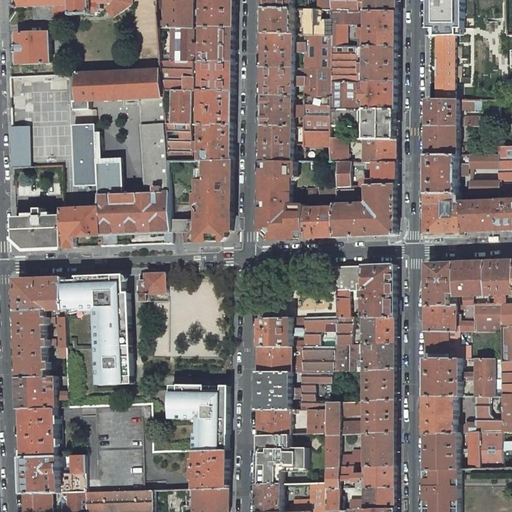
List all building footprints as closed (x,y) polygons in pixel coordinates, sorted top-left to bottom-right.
[(15,0),(16,5),(15,5),(15,7),(16,8),(16,9),(20,9),(20,7),(26,7),(26,8),(29,8),(29,7),(34,7),(35,7),(35,8),(38,8),(38,7),(44,7),(44,8),(47,8),(47,7),(54,6),(54,7),(57,7),(57,6),(63,6),(63,7),(66,7),(66,6),(73,5),(74,15),(74,17),(76,17),(76,15),(77,15),(77,16),(79,16),(79,15),(83,15),(83,16),(85,16),(85,15),(89,15),(89,16),(91,15),(91,16),(94,16),(94,15),(95,15),(95,13),(98,13),(99,14),(101,13),(100,12),(101,11),(102,11),(103,9),(103,4),(106,4),(110,4),(111,5),(112,5),(114,8),(114,9),(115,10),(116,10),(119,10),(120,11),(124,7),(123,6),(125,2),(124,1),(123,1),(121,0),(15,0)] [(110,4),(106,4),(106,8),(114,18),(134,4),(133,0),(121,0),(123,1),(124,1),(125,2),(123,6),(124,7),(120,11),(119,10),(116,10),(115,10),(114,9),(114,8),(112,5),(111,5),(110,4)] [(157,0),(159,16),(160,28),(194,28),(194,0),(157,0)] [(204,0),(204,16),(204,21),(204,28),(237,29),(237,0),(204,0)] [(267,0),(267,9),(295,10),(295,1),(296,1),(296,0),(267,0)] [(333,0),(308,0),(308,10),(334,10),(333,0)] [(333,0),(334,10),(334,12),(360,12),(360,0),(333,0)] [(360,0),(360,12),(367,12),(367,3),(371,3),(371,12),(400,12),(400,0),(360,0)] [(453,0),(441,0),(441,18),(475,18),(474,0),(453,0)] [(35,7),(34,7),(35,19),(56,18),(56,15),(74,15),(73,5),(66,6),(66,7),(63,7),(63,6),(57,6),(57,7),(54,7),(54,6),(47,7),(47,8),(44,8),(44,7),(38,7),(38,8),(35,8),(35,7)] [(295,10),(267,9),(267,34),(297,35),(297,27),(299,27),(299,24),(297,24),(297,10),(295,10)] [(308,10),(307,10),(307,35),(333,34),(334,12),(334,10),(308,10)] [(360,12),(334,12),(333,34),(333,47),(360,47),(360,29),(360,12)] [(367,12),(360,12),(360,29),(370,29),(370,34),(368,34),(367,38),(370,38),(370,47),(400,48),(400,12),(371,12),(367,12)] [(194,28),(160,28),(163,61),(163,62),(194,63),(194,54),(194,32),(194,28)] [(204,28),(194,28),(194,32),(204,32),(204,49),(202,49),(201,54),(194,54),(194,63),(203,63),(237,63),(237,29),(204,28)] [(51,32),(18,33),(19,65),(53,63),(51,32)] [(307,43),(307,35),(297,35),(267,34),(267,68),(296,69),(297,48),(299,48),(299,43),(307,43)] [(333,34),(307,35),(307,43),(307,69),(333,69),(333,47),(333,34)] [(432,64),(432,96),(462,95),(462,37),(438,37),(438,64),(432,64)] [(360,47),(333,47),(333,69),(333,82),(360,82),(360,57),(360,47)] [(370,47),(360,47),(360,57),(370,57),(370,68),(367,68),(367,73),(370,73),(370,82),(400,82),(400,48),(370,47)] [(71,68),(72,76),(73,102),(76,102),(76,111),(93,110),(92,101),(142,99),(148,187),(172,186),(171,162),(167,123),(166,98),(164,98),(162,70),(163,70),(163,62),(163,61),(161,61),(161,62),(132,64),(132,72),(113,72),(113,71),(111,71),(112,73),(83,74),(82,67),(71,68)] [(194,63),(163,62),(163,70),(165,90),(173,91),(194,91),(195,91),(195,71),(201,71),(203,71),(203,63),(194,63)] [(237,63),(203,63),(203,71),(201,71),(201,77),(203,77),(204,91),(236,92),(237,63)] [(296,69),(267,68),(266,96),(296,96),(296,88),(299,88),(299,84),(296,83),(296,69)] [(333,69),(307,69),(306,97),(333,97),(333,82),(333,69)] [(360,82),(333,82),(333,97),(333,110),(360,110),(360,82)] [(367,91),(366,91),(366,100),(367,100),(367,103),(370,103),(370,110),(400,110),(400,82),(370,82),(370,89),(367,89),(367,91)] [(194,91),(173,91),(173,124),(193,125),(194,91)] [(236,92),(204,91),(203,111),(201,111),(201,113),(203,113),(203,125),(236,126),(236,92)] [(296,96),(266,96),(266,126),(295,126),(296,99),(306,100),(306,97),(296,96)] [(333,97),(306,97),(306,100),(306,120),(303,119),(303,127),(332,127),(332,126),(333,110),(333,97)] [(439,100),(430,100),(430,126),(461,126),(461,118),(461,100),(439,100)] [(501,100),(471,100),(471,108),(495,108),(495,117),(501,117),(501,100)] [(360,110),(333,110),(332,126),(359,126),(359,124),(364,124),(364,120),(370,120),(369,131),(356,131),(356,139),(368,139),(399,140),(400,110),(370,110),(360,110)] [(467,118),(461,118),(461,126),(464,126),(481,126),(502,126),(501,117),(495,117),(467,117),(467,118)] [(235,160),(236,126),(203,125),(193,125),(173,124),(167,123),(171,162),(203,161),(231,160),(235,160)] [(98,124),(75,125),(77,186),(79,185),(101,184),(102,208),(87,209),(65,209),(65,216),(66,248),(74,248),(78,248),(77,238),(103,237),(103,247),(119,246),(118,236),(166,234),(166,244),(174,244),(173,233),(173,220),(172,193),(134,194),(134,193),(131,193),(131,194),(125,194),(124,162),(103,163),(102,147),(98,147),(98,124)] [(295,126),(266,126),(265,161),(295,162),(295,144),(295,126)] [(461,126),(430,126),(430,156),(460,156),(461,156),(461,146),(464,146),(464,143),(461,143),(461,129),(464,129),(464,126),(461,126)] [(502,126),(481,126),(481,156),(502,156),(502,148),(502,126)] [(305,144),(295,144),(295,162),(299,162),(332,162),(332,139),(332,127),(303,127),(303,133),(305,133),(305,144)] [(29,129),(13,130),(15,168),(31,167),(29,129)] [(350,139),(332,139),(332,162),(340,162),(353,162),(358,163),(359,154),(349,154),(350,139)] [(368,147),(366,147),(366,150),(368,150),(368,163),(399,163),(399,140),(368,139),(368,147)] [(511,147),(502,148),(502,156),(502,194),(502,201),(502,231),(511,230),(511,147)] [(460,156),(430,156),(430,194),(461,194),(461,176),(461,168),(461,164),(466,164),(473,164),(473,156),(461,156),(460,156)] [(473,176),(473,194),(489,195),(502,194),(502,156),(481,156),(473,156),(473,164),(473,176)] [(200,192),(199,220),(181,220),(181,233),(188,233),(188,237),(226,238),(226,231),(234,231),(234,212),(232,212),(232,204),(235,204),(235,185),(231,185),(231,160),(203,161),(203,179),(203,180),(203,192),(200,192)] [(294,206),(294,190),(294,178),(296,178),(298,175),(299,162),(295,162),(265,161),(264,191),(264,229),(274,240),(308,239),(309,224),(309,208),(309,205),(294,206)] [(353,162),(340,162),(340,187),(353,187),(353,182),(353,162)] [(376,172),(377,179),(367,179),(365,179),(365,183),(363,183),(362,186),(399,185),(399,163),(368,163),(368,172),(376,172)] [(463,168),(461,168),(461,176),(473,176),(473,164),(466,164),(466,170),(463,169),(463,168)] [(399,235),(399,185),(362,186),(353,187),(340,187),(339,187),(339,197),(339,201),(339,237),(399,235)] [(339,187),(321,188),(321,198),(339,197),(339,187)] [(313,189),(309,189),(309,200),(317,201),(317,188),(314,188),(313,189)] [(461,194),(430,194),(429,194),(429,234),(467,233),(466,207),(459,207),(459,204),(460,203),(461,203),(461,194)] [(473,194),(466,194),(466,207),(467,233),(502,231),(502,201),(489,202),(489,195),(473,194)] [(316,208),(309,208),(309,224),(308,239),(339,237),(339,201),(334,201),(334,207),(321,208),(321,205),(316,205),(316,208)] [(39,217),(16,217),(17,239),(28,250),(66,248),(65,216),(47,217),(46,210),(39,210),(39,217)] [(173,220),(173,233),(181,233),(181,220),(173,220)] [(511,260),(488,262),(489,296),(511,294),(511,260)] [(488,262),(457,263),(459,295),(459,296),(481,296),(481,305),(490,304),(489,296),(488,262)] [(457,263),(429,264),(429,306),(451,306),(451,293),(454,293),(454,295),(459,295),(457,263)] [(398,265),(367,266),(367,283),(367,291),(364,291),(364,297),(364,298),(364,301),(367,301),(366,317),(368,317),(399,318),(399,266),(398,265)] [(367,266),(338,267),(338,292),(351,292),(359,291),(359,284),(367,283),(367,266)] [(169,273),(141,275),(142,301),(150,301),(150,294),(169,294),(169,273)] [(133,346),(131,293),(128,293),(128,275),(66,278),(68,309),(84,309),(84,311),(98,311),(99,347),(133,346)] [(66,278),(19,280),(20,311),(48,309),(48,310),(53,310),(58,310),(58,312),(60,312),(60,309),(68,309),(66,278)] [(351,292),(338,292),(339,317),(352,317),(351,292)] [(511,326),(511,303),(503,304),(503,327),(511,326)] [(481,305),(476,305),(476,315),(477,323),(462,323),(462,331),(474,332),(504,331),(503,327),(503,304),(490,304),(481,305)] [(451,306),(429,306),(429,332),(461,331),(462,331),(462,323),(459,323),(460,311),(459,305),(457,305),(451,306)] [(476,305),(459,305),(460,311),(467,310),(468,316),(476,315),(476,305)] [(48,309),(20,311),(21,333),(49,332),(49,325),(52,325),(52,317),(51,317),(51,315),(48,315),(48,310),(48,309)] [(339,317),(306,318),(306,329),(302,329),(302,334),(303,336),(306,336),(306,342),(298,342),(298,347),(306,347),(337,346),(337,345),(339,317)] [(352,317),(339,317),(337,345),(354,345),(356,317),(352,317)] [(399,318),(368,317),(368,327),(366,327),(366,329),(368,329),(368,344),(399,344),(399,318)] [(68,318),(61,318),(62,356),(69,356),(68,318)] [(306,318),(263,320),(262,347),(295,347),(295,337),(296,337),(296,335),(295,335),(295,329),(302,326),(302,329),(306,329),(306,318)] [(511,326),(503,327),(504,331),(504,359),(504,362),(511,361),(511,326)] [(461,331),(429,332),(429,359),(441,359),(441,354),(450,353),(450,344),(461,344),(461,331)] [(49,332),(21,333),(21,356),(50,355),(50,347),(53,347),(52,339),(51,339),(51,337),(49,337),(49,332)] [(368,344),(358,345),(358,354),(361,354),(365,354),(365,357),(368,357),(368,360),(358,360),(358,371),(368,370),(399,369),(399,344),(368,344)] [(354,345),(337,345),(337,346),(334,371),(358,371),(358,360),(358,354),(358,345),(354,345)] [(100,385),(134,385),(133,346),(99,347),(100,385)] [(337,346),(306,347),(305,372),(334,372),(334,371),(337,346)] [(295,347),(262,347),(262,373),(294,372),(300,372),(303,372),(305,372),(306,347),(298,347),(295,347)] [(50,355),(21,356),(22,378),(51,377),(50,369),(54,369),(53,362),(52,362),(52,359),(50,359),(50,355)] [(441,359),(429,359),(429,396),(460,396),(465,396),(465,374),(467,374),(467,370),(465,370),(465,359),(441,359)] [(474,359),(471,359),(471,365),(479,365),(478,397),(505,397),(505,396),(504,362),(504,359),(474,359)] [(399,369),(368,370),(368,402),(399,400),(399,369)] [(294,372),(262,373),(261,410),(294,411),(294,388),(296,388),(296,385),(294,385),(294,372)] [(305,372),(303,372),(303,388),(303,411),(311,410),(330,411),(331,403),(334,372),(305,372)] [(22,378),(23,409),(27,409),(59,407),(61,407),(61,398),(71,398),(70,391),(60,391),(60,377),(51,377),(22,378)] [(231,450),(232,387),(172,386),(172,420),(200,420),(200,435),(198,435),(198,451),(231,450)] [(460,396),(429,396),(429,434),(459,433),(460,425),(460,415),(462,415),(462,408),(460,408),(460,396)] [(478,397),(474,397),(473,417),(478,417),(478,423),(469,423),(467,426),(467,433),(472,433),(505,432),(505,397),(478,397)] [(399,400),(368,402),(368,414),(365,414),(365,415),(365,422),(366,422),(368,422),(368,434),(399,433),(399,400)] [(343,402),(331,403),(330,411),(330,433),(330,435),(343,435),(343,422),(343,415),(343,402)] [(368,402),(343,402),(343,415),(365,415),(365,414),(368,414),(368,402)] [(152,404),(96,406),(99,492),(145,491),(143,418),(153,418),(152,404)] [(59,407),(27,409),(28,427),(29,427),(29,439),(28,439),(28,457),(61,456),(61,447),(63,447),(63,439),(60,439),(60,424),(62,423),(62,416),(60,416),(59,407)] [(294,411),(261,410),(261,435),(294,434),(294,414),(299,414),(298,410),(294,411)] [(330,411),(311,410),(311,434),(330,433),(330,411)] [(365,422),(343,422),(343,435),(368,434),(368,422),(366,422),(365,422)] [(505,432),(472,433),(472,469),(506,468),(505,432)] [(399,433),(368,434),(368,448),(365,448),(365,454),(368,454),(368,467),(399,466),(399,433)] [(459,433),(429,434),(429,445),(428,471),(464,469),(464,448),(466,448),(467,445),(464,445),(464,433),(459,433)] [(294,447),(294,434),(261,435),(261,445),(261,446),(261,447),(262,447),(263,447),(263,452),(264,452),(264,460),(261,460),(260,485),(285,484),(285,471),(301,471),(301,468),(311,468),(311,447),(294,447)] [(343,435),(330,435),(330,468),(358,467),(359,455),(342,455),(343,435)] [(231,450),(198,451),(198,460),(196,460),(195,480),(198,480),(198,490),(231,489),(231,488),(229,488),(230,480),(231,480),(231,459),(230,459),(230,451),(231,451),(231,450)] [(28,457),(25,457),(26,494),(47,493),(66,493),(70,492),(89,492),(88,455),(73,456),(74,467),(72,467),(72,472),(63,473),(62,456),(61,456),(28,457)] [(358,467),(330,468),(329,483),(329,490),(342,490),(342,477),(356,477),(356,485),(360,485),(360,489),(369,489),(399,488),(399,477),(399,466),(368,467),(358,467)] [(428,495),(428,511),(462,511),(464,469),(428,471),(428,495)] [(312,500),(295,500),(295,504),(294,511),(302,511),(312,511),(328,511),(329,511),(329,490),(329,483),(312,484),(312,500)] [(285,484),(260,485),(260,511),(294,511),(295,504),(290,504),(290,509),(285,509),(285,494),(287,494),(287,492),(285,492),(285,484)] [(307,484),(295,484),(295,494),(307,494),(307,484)] [(399,488),(369,489),(368,501),(369,510),(399,509),(399,499),(399,488)] [(230,511),(231,489),(198,490),(197,511),(230,511)] [(188,490),(155,491),(155,511),(184,511),(184,506),(188,506),(188,490)] [(342,490),(329,490),(329,511),(341,511),(342,490)] [(99,492),(89,493),(89,511),(155,511),(155,491),(145,491),(99,492)] [(66,493),(47,493),(47,511),(89,511),(89,493),(89,492),(70,492),(70,501),(66,501),(66,493)] [(47,511),(47,493),(26,494),(26,511),(47,511)] [(368,501),(351,501),(351,510),(360,510),(363,510),(369,510),(368,501)]
